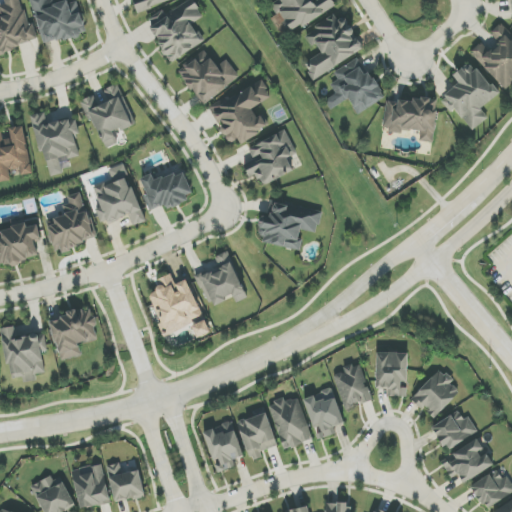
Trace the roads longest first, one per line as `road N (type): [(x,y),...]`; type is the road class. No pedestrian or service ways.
road 1 (tertiary): [(299,340),(152,401),(0,433)]
road 2 (tertiary): [(299,340),(352,318),(430,263),(511,188)]
road 3 (residential): [(101,0),(121,47),(189,133),(218,188),(220,211)]
road 4 (residential): [(0,297),(108,267),(220,211)]
road 5 (residential): [(207,511),(353,469),(410,485)]
road 6 (tertiary): [(415,244),(299,340)]
road 7 (tertiary): [(415,244),(511,359)]
road 8 (residential): [(108,267),(152,401)]
road 9 (tertiary): [(511,153),(415,244)]
road 10 (residential): [(121,47),(80,71),(0,91)]
road 11 (residential): [(410,485),(397,426),(381,427),(353,469)]
road 12 (residential): [(196,511),(199,495),(173,416),(152,401)]
road 13 (residential): [(152,401),(146,429),(171,507),(184,511)]
